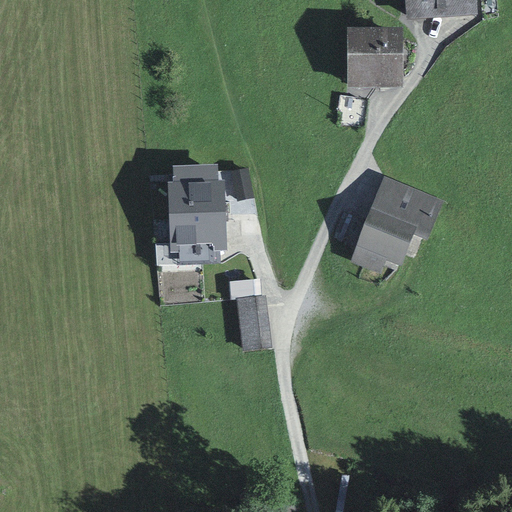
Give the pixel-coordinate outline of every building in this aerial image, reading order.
[(407,0),(408,17),(476,13),(475,0),(407,0)] [(350,30),(350,84),(400,84),(400,30),(350,30)] [(252,197),(247,170),(233,172),(239,200),(252,197)] [(386,179),(353,261),(379,271),(385,257),(400,263),(413,232),(426,237),(441,201),(386,179)] [(170,185),(172,249),(225,247),(223,184),(170,185)] [(239,297),(244,349),(270,346),(265,297),(261,297),(259,280),(231,283),(233,298),(239,297)]
